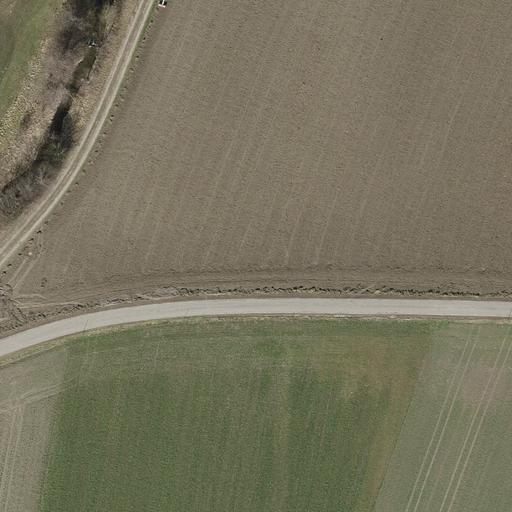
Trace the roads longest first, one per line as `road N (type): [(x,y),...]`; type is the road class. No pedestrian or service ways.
road 1 (residential): [(0,348),(163,309),(511,311)]
road 2 (track): [(143,0),(90,130),(39,216),(0,262)]
